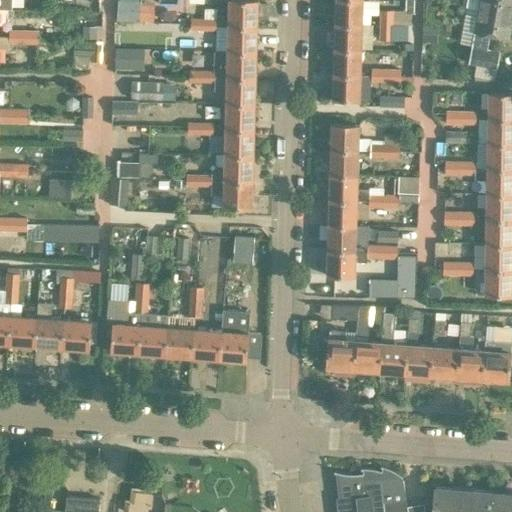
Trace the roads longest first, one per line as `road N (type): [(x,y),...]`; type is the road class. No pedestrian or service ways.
road 1 (residential): [(279,434),(291,0)]
road 2 (residential): [(279,434),(0,413)]
road 3 (residential): [(511,452),(279,434)]
